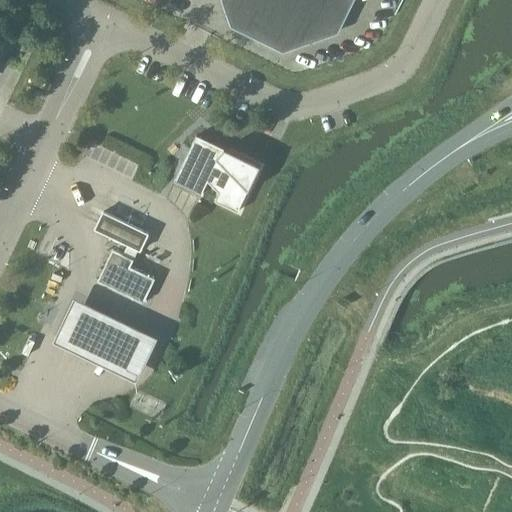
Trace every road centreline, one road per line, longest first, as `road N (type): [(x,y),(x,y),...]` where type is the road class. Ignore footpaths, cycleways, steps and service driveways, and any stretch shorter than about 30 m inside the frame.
road 1 (tertiary): [(215,508),(311,295),(383,210),(478,135)]
road 2 (unclassified): [(99,23),(301,110),(403,71),(438,0)]
road 3 (unclassified): [(215,508),(0,406)]
road 4 (unclassified): [(0,233),(99,23)]
